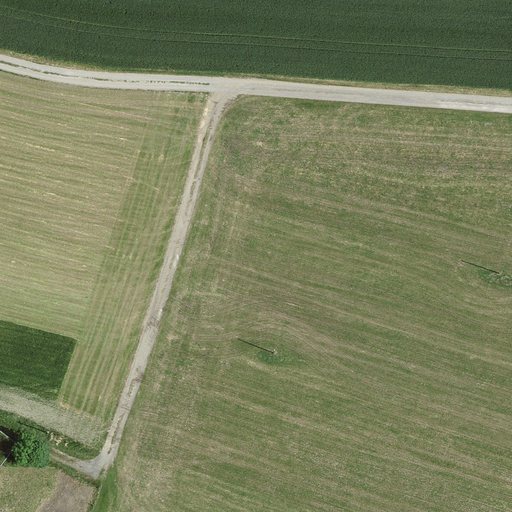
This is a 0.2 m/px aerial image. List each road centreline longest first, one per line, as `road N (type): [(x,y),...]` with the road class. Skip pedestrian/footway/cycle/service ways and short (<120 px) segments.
road 1 (track): [(511,108),(347,101),(223,84),(58,81),(0,64)]
road 2 (track): [(0,426),(62,459),(100,468),(223,84)]
